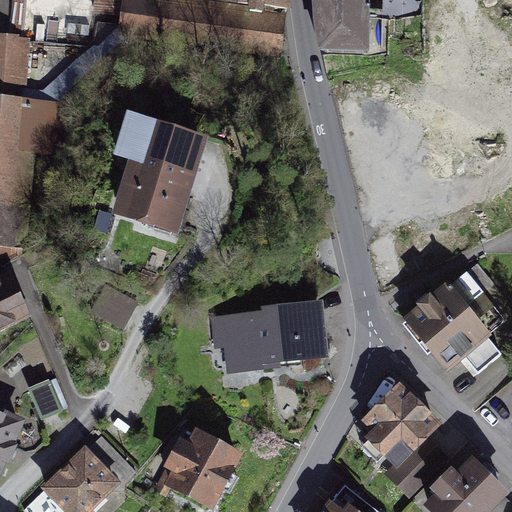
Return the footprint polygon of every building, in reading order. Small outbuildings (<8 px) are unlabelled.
[(95,0),(23,0),(20,40),(26,40),(91,45),(95,0)] [(126,0),(122,34),(271,55),(277,10),(287,11),(285,0),(126,0)] [(320,51),(367,52),(367,0),(313,0),(314,9),(320,51)] [(498,96),(511,66),(511,33),(458,9),(432,66),(498,96)] [(26,40),(20,40),(0,38),(0,82),(24,83),(26,40)] [(0,247),(23,249),(31,151),(60,153),(64,106),(0,101),(0,247)] [(200,142),(130,121),(119,155),(137,161),(122,210),(174,226),(200,142)] [(462,135),(426,146),(434,171),(470,160),(462,135)] [(74,299),(59,258),(29,269),(44,310),(74,299)] [(478,266),(408,323),(446,371),(463,357),(479,376),(502,357),(464,310),(494,286),(478,266)] [(0,283),(0,328),(27,316),(9,279),(0,283)] [(137,305),(107,289),(94,314),(124,329),(137,305)] [(230,344),(233,370),(274,365),(273,361),(322,356),(317,308),(267,313),(268,317),(216,323),(218,345),(230,344)] [(60,412),(49,385),(31,392),(42,420),(60,412)] [(435,426),(400,392),(370,424),(378,432),(370,439),(397,465),(435,426)] [(0,466),(19,424),(0,415),(0,466)] [(210,507),(237,458),(197,436),(189,450),(181,446),(169,467),(178,472),(170,485),(210,507)] [(85,448),(42,490),(63,511),(92,511),(121,484),(85,448)] [(424,482),(445,460),(434,450),(413,472),(424,482)] [(504,496),(472,465),(458,480),(450,472),(433,490),(441,497),(430,508),(433,511),(511,511),(511,509),(501,499),(504,496)] [(376,511),(345,487),(324,511),(376,511)] [(27,511),(61,511),(43,492),(24,509),(27,511)]
